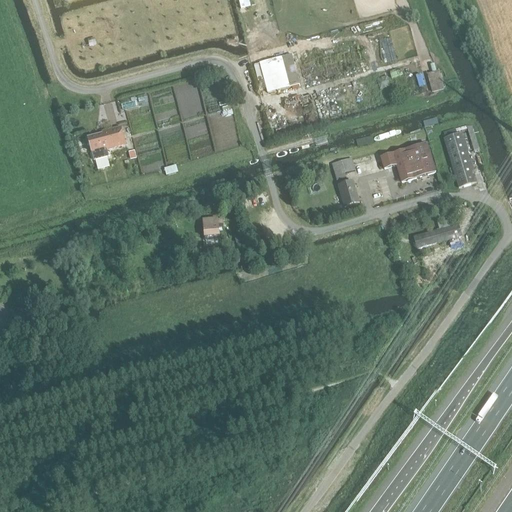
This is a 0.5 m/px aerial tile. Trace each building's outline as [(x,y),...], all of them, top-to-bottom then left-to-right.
[(282,59),(261,65),(268,94),(301,85),(294,56),(282,59)] [(439,72),(431,74),(435,89),(443,87),(439,72)] [(102,135),(88,139),(92,153),(95,162),(109,158),(107,151),(126,146),(121,128),(102,133),(102,135)] [(443,133),(444,134),(445,139),(444,140),(459,189),(477,184),(462,134),(458,136),(456,130),(443,133)] [(474,151),(479,150),(473,130),(468,131),(474,151)] [(427,145),(420,147),(381,159),(385,170),(397,167),(399,174),(397,177),(401,179),(402,184),(436,174),(427,145)] [(338,182),(347,180),(345,175),(356,172),(353,160),(333,165),(335,173),(338,182)] [(177,166),(164,170),(166,177),(178,173),(177,166)] [(339,187),(345,208),(359,204),(353,183),(339,187)] [(223,220),(218,220),(204,221),(205,240),(219,238),(218,226),(224,225),(223,220)] [(456,226),(441,231),(444,242),(444,243),(450,241),(451,247),(460,244),(459,239),(462,238),(459,226),(456,226)] [(414,238),(418,250),(444,243),(444,242),(441,231),(437,232),(436,229),(428,231),(429,234),(414,238)] [(251,249),(248,236),(235,239),(239,252),(251,249)] [(451,247),(446,248),(451,264),(468,259),(463,243),(460,244),(451,247)] [(429,253),(433,269),(451,264),(446,248),(441,250),(441,248),(434,250),(435,252),(429,253)] [(29,324),(28,321),(24,308),(12,312),(10,313),(15,327),(15,328),(29,324)]
